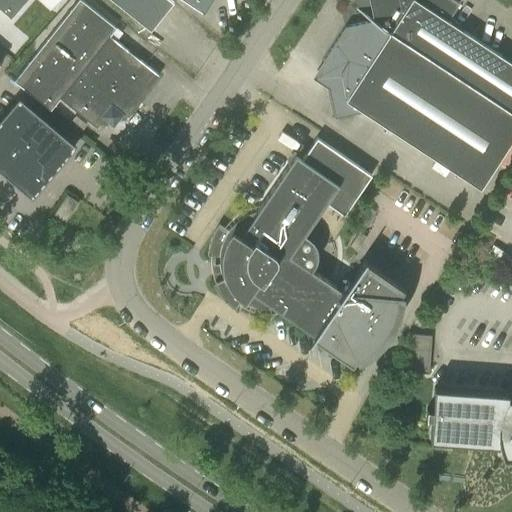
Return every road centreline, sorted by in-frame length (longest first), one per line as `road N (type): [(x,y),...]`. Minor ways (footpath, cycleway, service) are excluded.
road 1 (unclassified): [(414,511),(128,310),(119,287),(120,242),(282,0)]
road 2 (secondary): [(224,511),(0,349)]
